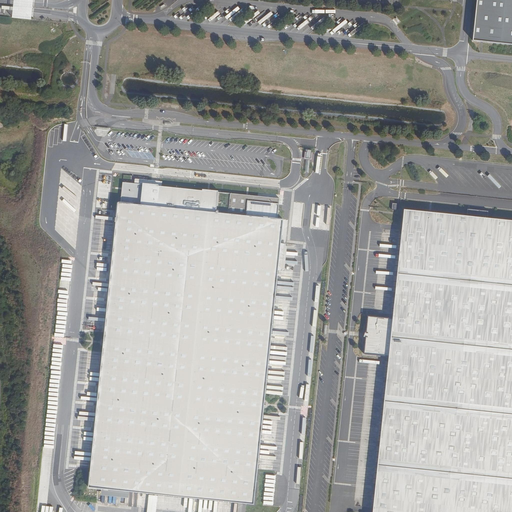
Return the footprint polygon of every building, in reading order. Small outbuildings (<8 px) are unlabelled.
[(511,42),(511,0),(484,0),(481,39),(511,42)] [(254,508),(285,195),(120,179),(89,491),(254,508)] [(398,212),(399,202),(390,202),(390,212),(398,212)] [(511,511),(511,221),(487,219),(488,211),(468,209),(467,217),(404,210),(392,322),(370,320),(366,353),(389,355),(372,511),(511,511)] [(46,422),(45,434),(56,435),(57,419),(47,418),(47,422),(46,422)]
